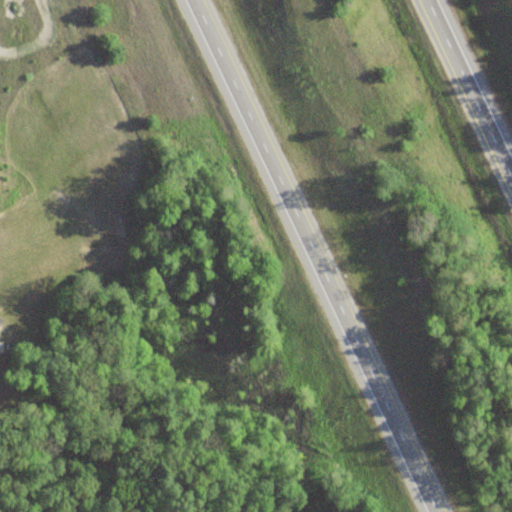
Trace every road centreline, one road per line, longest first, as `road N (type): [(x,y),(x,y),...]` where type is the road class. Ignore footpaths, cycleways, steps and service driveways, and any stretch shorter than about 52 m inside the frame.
road 1 (motorway): [(198,0),(440,511)]
road 2 (motorway): [(511,153),(439,0)]
